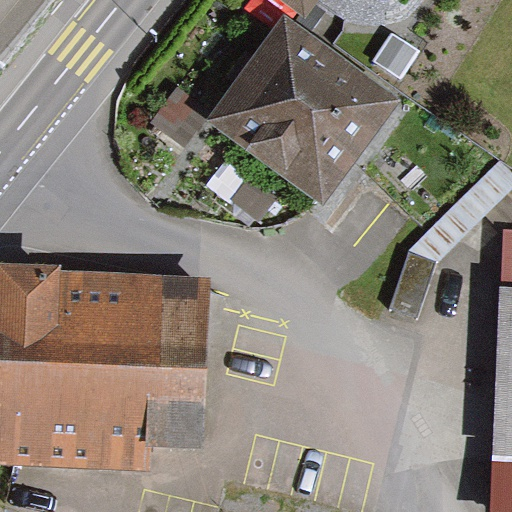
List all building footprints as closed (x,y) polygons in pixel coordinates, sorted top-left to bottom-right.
[(287,0),(309,16),(320,0),(287,0)] [(379,82),(279,11),(208,110),(308,181),(379,82)] [(511,215),(486,215),(481,511),(511,511),(511,215)] [(400,307),(430,314),(443,251),(413,245),(400,307)] [(190,272),(0,267),(0,426),(187,431),(190,272)]
